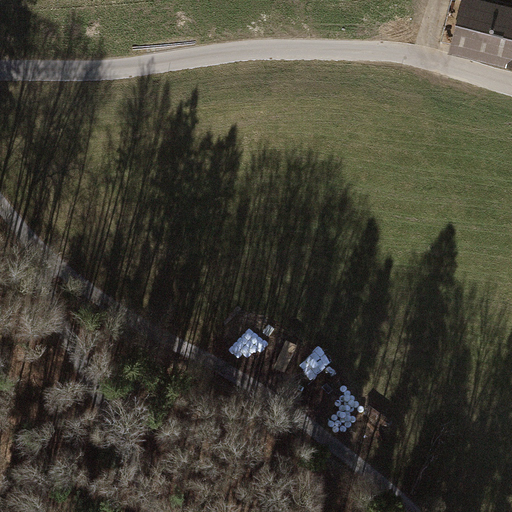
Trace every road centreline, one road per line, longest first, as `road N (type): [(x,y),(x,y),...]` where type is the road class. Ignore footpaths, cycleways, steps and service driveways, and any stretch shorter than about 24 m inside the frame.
road 1 (residential): [(0,71),(364,50),(511,84)]
road 2 (track): [(21,217),(125,295),(292,385),(416,511)]
road 3 (track): [(21,217),(153,511)]
